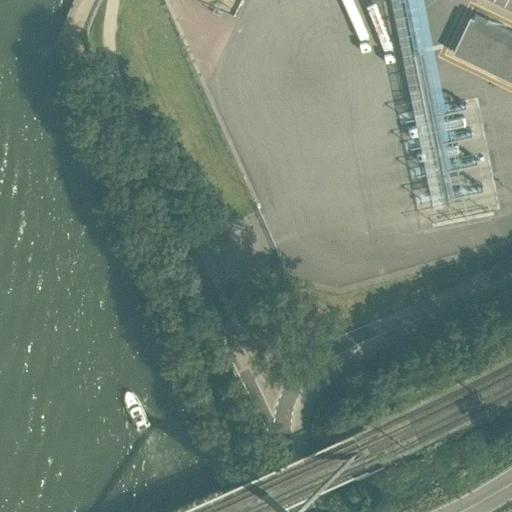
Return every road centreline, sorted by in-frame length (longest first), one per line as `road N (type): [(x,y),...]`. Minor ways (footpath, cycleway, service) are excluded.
road 1 (unclassified): [(303,511),(287,445),(306,384),(354,348),(511,278)]
road 2 (track): [(216,272),(185,242),(114,77),(114,0)]
